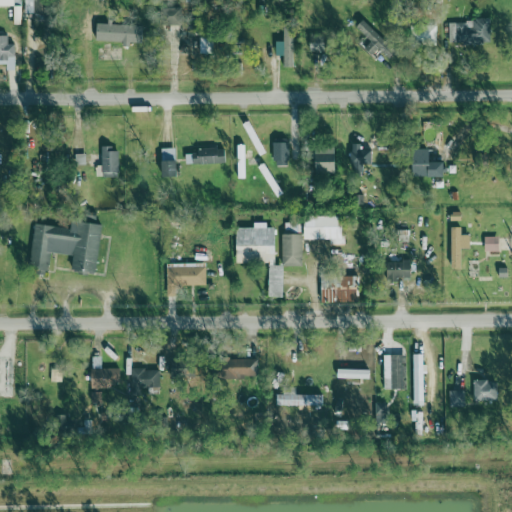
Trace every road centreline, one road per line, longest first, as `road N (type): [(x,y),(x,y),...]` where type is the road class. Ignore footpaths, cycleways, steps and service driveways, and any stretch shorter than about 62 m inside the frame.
road 1 (residential): [(0,96),(511,93)]
road 2 (residential): [(0,321),(511,319)]
